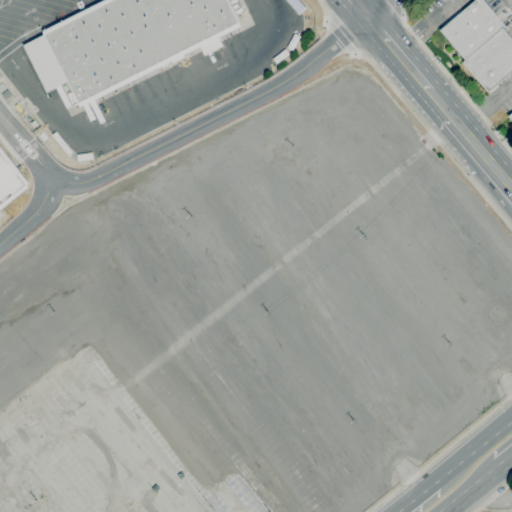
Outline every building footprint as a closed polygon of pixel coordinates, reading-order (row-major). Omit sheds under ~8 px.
[(80,106),(68,82),(47,92),(23,45),(45,35),(43,31),(105,0),(228,0),(241,26),(218,37),(223,46),(205,55),(200,46),(183,54),(185,57),(173,63),(172,60),(80,106)] [(298,14),(286,0),(299,0),(306,8),(298,14)] [(466,60),(440,30),(475,0),(483,0),(506,26),(503,28),(466,60)] [(503,28),(511,38),(511,71),(489,92),(463,62),(466,60),(503,28)] [(293,50),(287,47),(295,34),(300,37),(293,50)] [(277,64),(273,59),(286,49),(289,54),(277,64)] [(73,106),(67,95),(72,92),(78,104),(73,106)] [(34,128),(30,123),(35,120),(38,125),(34,128)] [(68,155),(52,135),(56,132),(72,151),(68,155)] [(0,210),(0,147),(29,183),(26,185),(29,188),(0,210)] [(78,161),(77,155),(92,153),(93,159),(78,161)]
